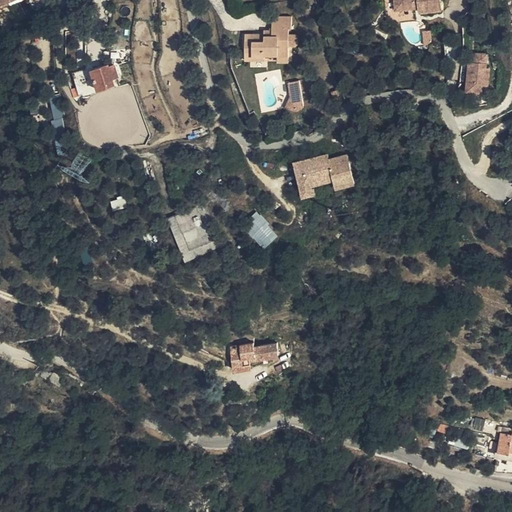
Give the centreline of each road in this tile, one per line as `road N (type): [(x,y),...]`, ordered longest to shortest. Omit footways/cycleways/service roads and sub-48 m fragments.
road 1 (residential): [(0,344),(72,367),(196,440),(221,443),(294,420),(511,490)]
road 2 (unknown): [(178,0),(231,87),(255,111),(398,118),(478,155)]
road 3 (track): [(57,307),(218,371),(270,368)]
